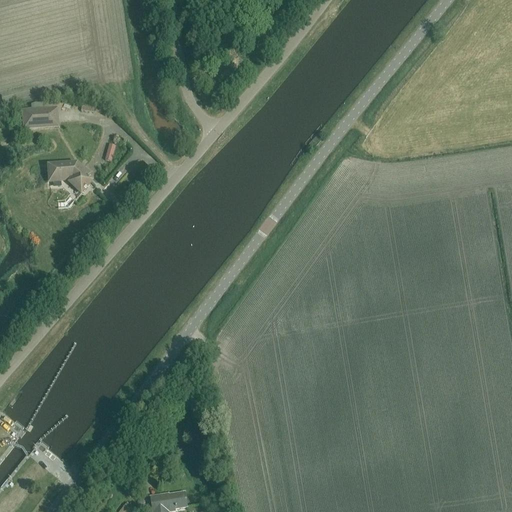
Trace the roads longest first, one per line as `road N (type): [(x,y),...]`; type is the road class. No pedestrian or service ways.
road 1 (tertiary): [(53,511),(447,0)]
road 2 (tertiary): [(214,132),(0,380)]
road 3 (tertiary): [(326,0),(214,132)]
road 4 (unclassified): [(214,132),(185,85),(172,0)]
